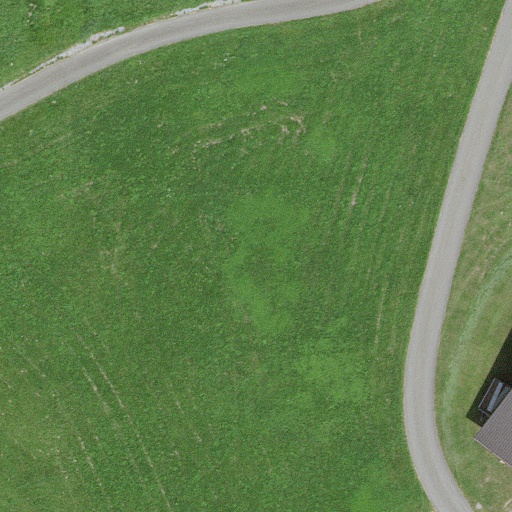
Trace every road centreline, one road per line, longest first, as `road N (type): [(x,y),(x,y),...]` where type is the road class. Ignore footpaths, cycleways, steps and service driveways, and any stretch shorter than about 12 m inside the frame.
road 1 (residential): [(455,511),(427,457),(420,422),(426,331),(511,40)]
road 2 (track): [(337,0),(130,46),(0,101)]
